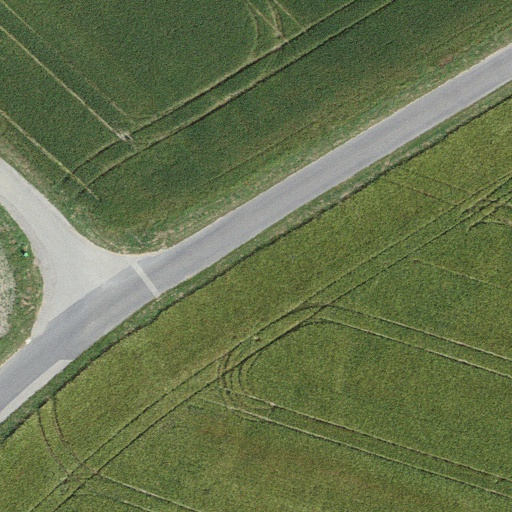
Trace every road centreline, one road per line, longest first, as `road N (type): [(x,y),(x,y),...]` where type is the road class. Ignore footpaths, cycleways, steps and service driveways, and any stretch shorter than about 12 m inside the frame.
road 1 (tertiary): [(105,305),(511,62)]
road 2 (unclassified): [(105,305),(0,201)]
road 3 (tertiary): [(0,392),(105,305)]
